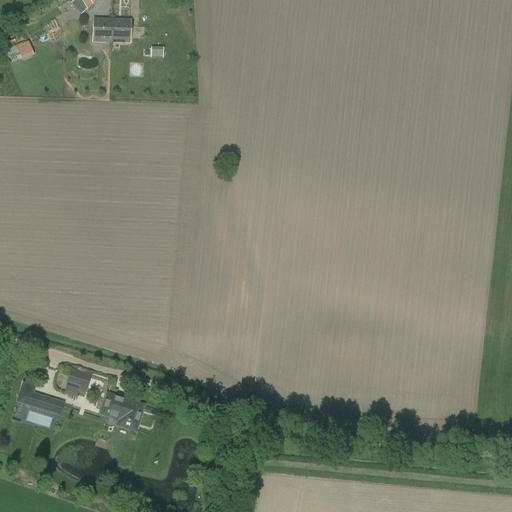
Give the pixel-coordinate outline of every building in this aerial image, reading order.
[(78,0),(87,9),(97,0),(78,0)] [(111,43),(112,21),(93,20),(93,42),(111,43)] [(130,22),(112,21),(111,43),(130,44),(130,22)] [(7,48),(10,62),(21,60),(20,55),(32,53),(29,43),(7,48)] [(163,57),(163,47),(151,47),(150,57),(163,57)] [(87,394),(92,376),(72,371),(64,394),(76,398),(78,391),(87,394)] [(16,403),(29,407),(34,394),(36,386),(22,382),(16,403)] [(109,394),(103,414),(122,419),(120,425),(138,429),(145,404),(109,394)]
